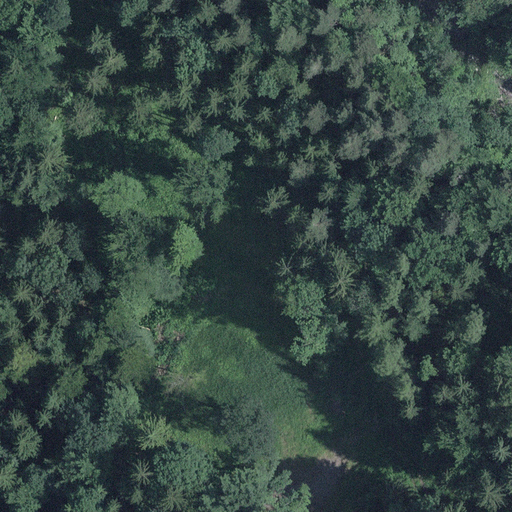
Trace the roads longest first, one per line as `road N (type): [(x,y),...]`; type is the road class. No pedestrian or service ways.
road 1 (track): [(0,497),(57,465),(129,443),(287,511)]
road 2 (track): [(355,511),(511,277)]
